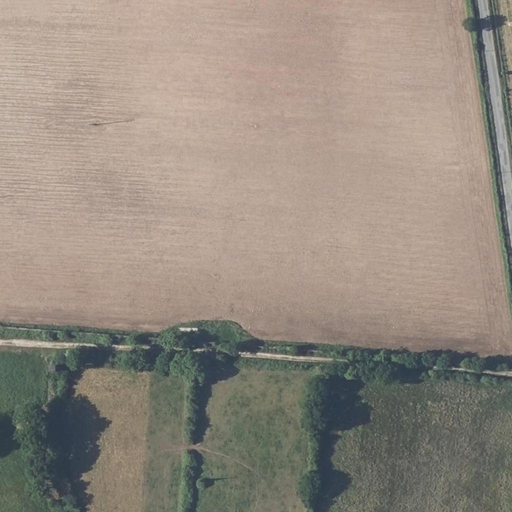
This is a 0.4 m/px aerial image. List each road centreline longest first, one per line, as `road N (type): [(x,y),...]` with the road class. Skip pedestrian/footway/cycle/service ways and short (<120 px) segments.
road 1 (track): [(511,378),(0,346)]
road 2 (unclassified): [(483,0),(511,208)]
